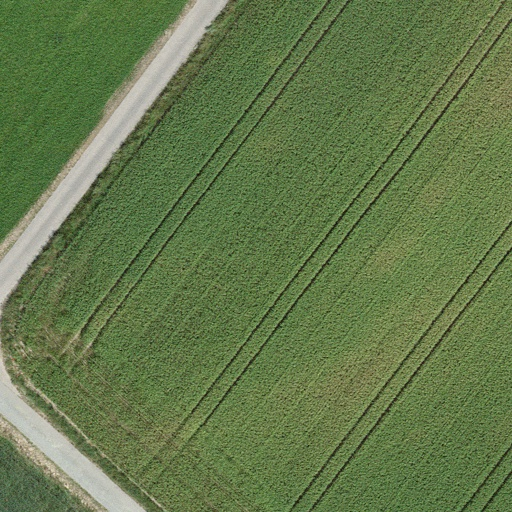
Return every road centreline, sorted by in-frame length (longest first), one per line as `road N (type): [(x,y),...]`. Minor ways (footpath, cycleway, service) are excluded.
road 1 (track): [(0,272),(207,0)]
road 2 (track): [(0,396),(128,511)]
